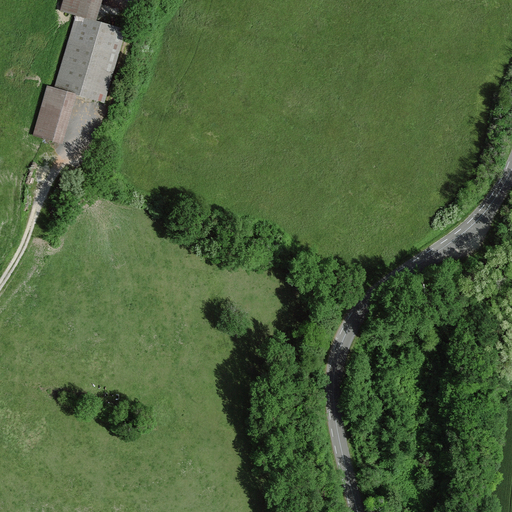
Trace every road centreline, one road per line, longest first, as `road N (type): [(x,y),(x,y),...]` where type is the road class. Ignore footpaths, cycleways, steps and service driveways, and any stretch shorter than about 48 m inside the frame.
road 1 (secondary): [(358,511),(334,411),(344,335),(367,301),(488,211),(511,169)]
road 2 (track): [(101,12),(133,18),(109,102),(43,186),(26,242),(0,284)]
